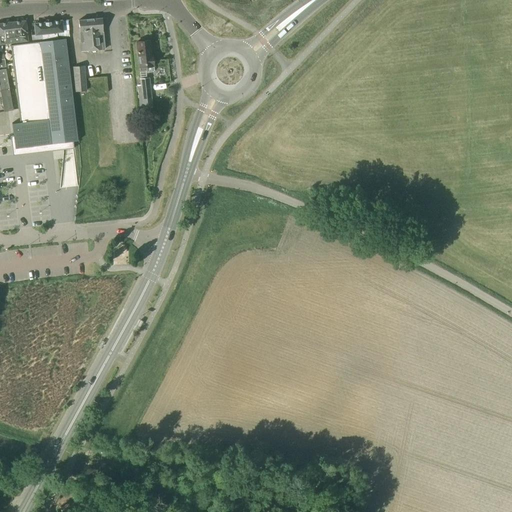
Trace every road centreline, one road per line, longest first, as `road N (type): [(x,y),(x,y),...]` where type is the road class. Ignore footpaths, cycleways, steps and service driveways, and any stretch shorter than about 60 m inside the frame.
road 1 (unclassified): [(511,313),(357,225),(202,178)]
road 2 (primary): [(45,470),(164,243)]
road 3 (tertiary): [(171,2),(0,10)]
road 4 (unclassified): [(0,244),(103,231),(164,243)]
